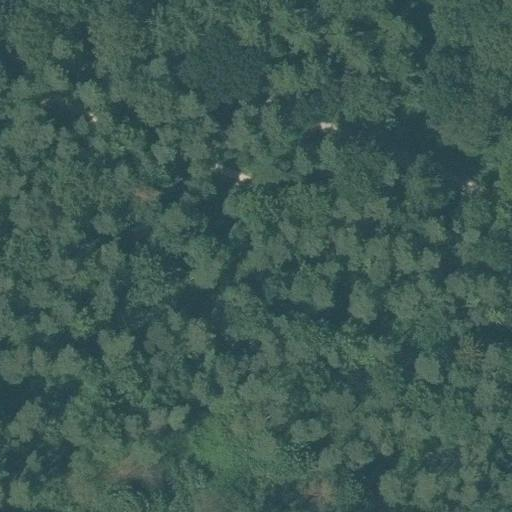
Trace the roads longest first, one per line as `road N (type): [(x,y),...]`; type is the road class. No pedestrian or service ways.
road 1 (unknown): [(511,284),(0,83)]
road 2 (track): [(22,6),(393,156),(511,194)]
road 3 (track): [(416,0),(403,42),(393,156)]
